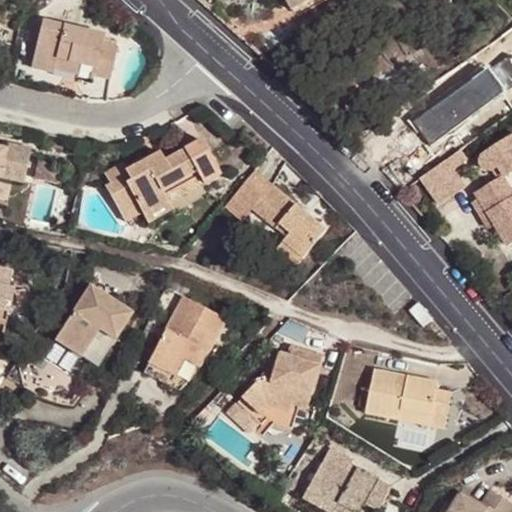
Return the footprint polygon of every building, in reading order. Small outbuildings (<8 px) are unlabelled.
[(287,0),(295,12),(314,0),(287,0)] [(407,24),(393,4),(383,11),(398,31),(407,24)] [(103,39),(104,35),(42,21),(30,68),(53,73),(54,69),(56,59),(79,64),(95,68),(93,75),(110,79),(117,47),(102,44),(103,39)] [(117,47),(118,42),(103,39),(102,44),(117,47)] [(402,82),(386,56),(353,77),(346,66),(327,78),(344,104),(357,96),(364,107),(402,82)] [(77,74),(79,64),(56,59),(54,69),(77,74)] [(357,96),(344,104),(351,115),(364,107),(357,96)] [(428,145),(442,165),(446,162),(452,157),(439,138),(428,145)] [(511,138),(487,154),(483,157),(480,161),(481,164),(482,167),(485,170),(488,171),(493,170),(496,168),(502,178),(477,194),(481,200),(496,226),(508,245),(511,243),(511,138)] [(219,174),(201,141),(164,161),(149,169),(145,161),(127,171),(123,164),(104,175),(110,185),(105,188),(121,216),(137,207),(141,213),(143,217),(168,202),(161,189),(194,171),(202,184),(219,174)] [(4,155),(0,153),(0,176),(23,182),(30,150),(6,144),(5,149),(4,155)] [(446,162),(453,172),(471,158),(464,148),(452,157),(446,162)] [(159,153),(145,161),(149,169),(164,161),(159,153)] [(59,184),(61,174),(39,159),(34,178),(59,184)] [(442,165),(420,181),(438,205),(463,186),(453,172),(446,162),(442,165)] [(202,184),(194,171),(161,189),(168,202),(202,184)] [(269,188),(272,185),(255,171),(253,174),(269,188)] [(297,267),(327,231),(272,185),(269,188),(253,174),(226,207),(243,221),(252,210),(277,230),(280,227),(289,234),(286,238),(276,250),(297,267)] [(496,226),(481,200),(472,205),(488,231),(496,226)] [(172,209),(168,202),(143,217),(146,223),(172,209)] [(124,222),(141,213),(137,207),(121,216),(124,222)] [(286,238),(289,234),(280,227),(277,230),(286,238)] [(8,288),(12,273),(0,269),(0,330),(2,331),(13,290),(8,288)] [(96,367),(131,313),(89,285),(53,341),(80,358),(81,357),(96,367)] [(214,343),(226,319),(184,298),(145,373),(181,392),(201,369),(209,352),(200,348),(205,339),(214,343)] [(432,319),(419,303),(409,311),(423,327),(432,319)] [(200,348),(209,352),(214,343),(205,339),(200,348)] [(308,410),(323,357),(291,348),(288,358),(280,355),(279,360),(273,382),(266,380),(266,378),(261,379),(258,380),(259,382),(237,404),(241,407),(246,402),(256,413),(252,417),(259,425),(261,426),(265,421),(259,416),(268,406),(291,412),(293,405),(298,407),(308,410)] [(266,380),(273,382),(279,360),(261,379),(266,378),(266,380)] [(436,390),(437,382),(374,370),(365,414),(401,421),(403,410),(431,416),(428,426),(444,430),(452,393),(436,390)] [(0,410),(5,413),(21,387),(7,378),(0,388),(0,410)] [(252,417),(256,413),(246,402),(241,407),(237,404),(228,414),(250,435),(259,425),(252,417)] [(293,405),(291,412),(268,406),(259,416),(265,421),(292,429),(298,407),(293,405)] [(428,426),(431,416),(403,410),(401,421),(428,426)] [(379,511),(392,486),(358,468),(355,474),(326,458),(304,499),(322,510),(325,503),(338,510),(341,504),(355,511),(360,511),(365,503),(379,511)] [(511,503),(490,491),(482,505),(476,502),(473,507),(458,498),(456,497),(442,509),(440,511),(510,511),(511,510),(511,503)] [(473,507),(476,502),(467,497),(462,495),(460,496),(458,498),(473,507)]
